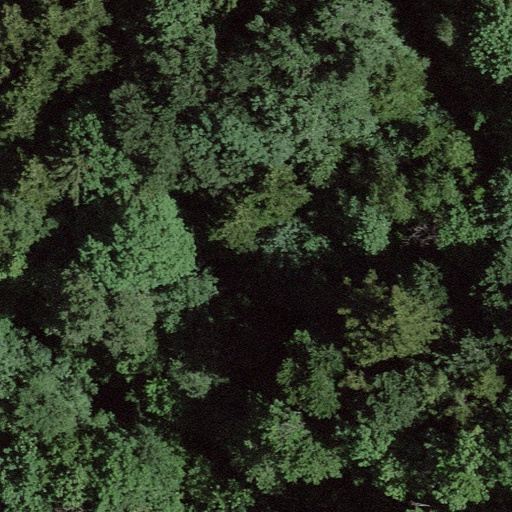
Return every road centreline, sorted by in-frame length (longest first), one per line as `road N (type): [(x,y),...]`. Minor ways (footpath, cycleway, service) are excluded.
road 1 (track): [(0,336),(214,445),(293,511)]
road 2 (track): [(399,0),(453,96),(511,143)]
